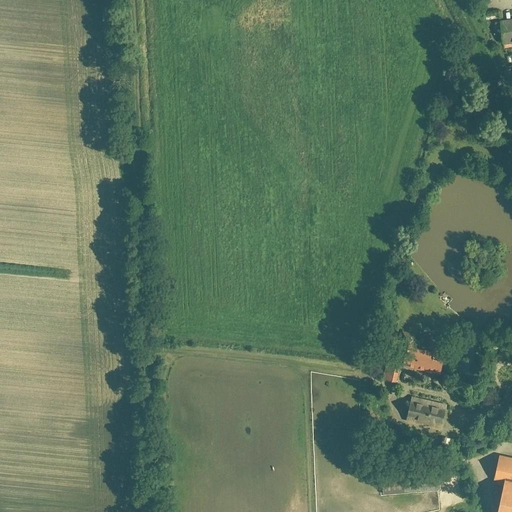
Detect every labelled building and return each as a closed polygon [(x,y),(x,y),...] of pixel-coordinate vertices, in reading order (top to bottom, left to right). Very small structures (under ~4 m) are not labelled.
[(511,9),(497,10),(498,35),(511,34),(511,9)] [(436,367),(440,351),(436,350),(438,343),(431,341),(430,348),(408,343),(404,359),(436,367)] [(400,381),(404,367),(390,364),(386,377),(400,381)] [(449,400),(410,389),(404,411),(442,421),(449,400)] [(499,511),(511,511),(511,449),(496,446),(491,472),(507,476),(499,511)] [(376,465),(379,490),(439,483),(435,458),(376,465)]
